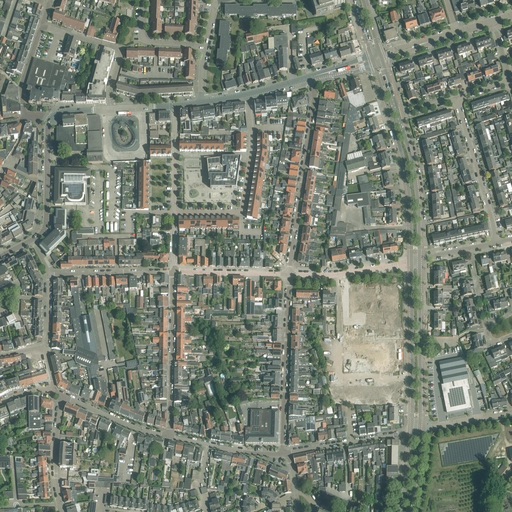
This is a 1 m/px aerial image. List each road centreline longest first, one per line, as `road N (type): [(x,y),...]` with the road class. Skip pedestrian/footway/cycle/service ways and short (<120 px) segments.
road 1 (secondary): [(373,62),(405,171),(411,262)]
road 2 (residential): [(289,274),(310,77)]
road 3 (residential): [(247,94),(251,155),(240,212),(173,213)]
road 4 (residential): [(285,452),(289,274)]
road 5 (secondary): [(411,262),(412,430)]
road 6 (secondary): [(419,428),(419,260)]
road 7 (residential): [(173,272),(169,435)]
road 8 (residential): [(497,243),(456,98)]
road 9 (secondary): [(419,260),(413,168),(399,115)]
road 10 (residential): [(110,109),(119,50),(40,29)]
road 11 (residential): [(285,452),(412,430)]
road 12 (residential): [(49,274),(173,272)]
road 13 (residential): [(411,262),(289,274)]
